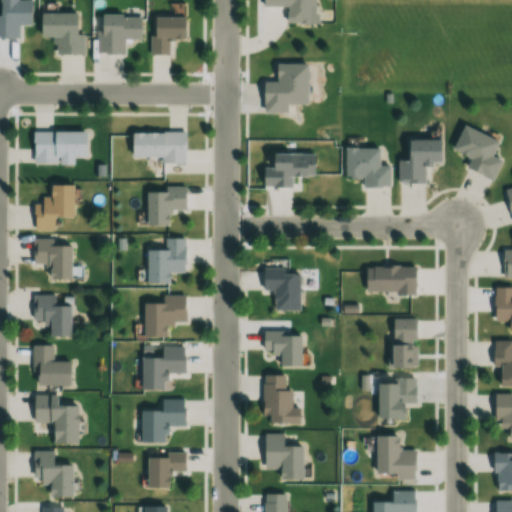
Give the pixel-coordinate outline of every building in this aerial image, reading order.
[(0,0),(0,36),(17,37),(17,24),(30,24),(30,0),(0,0)] [(53,54),(83,53),(83,34),(74,34),(74,12),(38,12),(38,37),(53,37),(53,54)] [(140,15),(97,14),(96,53),(124,53),(124,39),(140,39),(140,15)] [(151,16),(151,54),(169,54),(169,39),(183,39),(183,16),(151,16)] [(306,63),(275,64),(275,82),(262,82),(262,113),(286,112),(286,103),(307,103),(306,63)] [(491,180),(500,161),(490,156),(497,141),(462,125),(450,150),(468,158),(464,167),(491,180)] [(32,132),(32,165),(71,164),(71,156),(85,156),(85,131),(32,132)] [(161,163),(186,162),(185,131),(129,133),(130,158),(161,157),(161,163)] [(424,182),(424,163),(440,163),(440,140),(405,140),(405,160),(397,160),(397,182),(424,182)] [(389,186),(389,165),(378,165),(378,148),(344,148),(344,177),(362,177),(362,186),(389,186)] [(268,154),(268,170),(261,170),(261,187),(292,186),(291,175),(315,175),(314,153),(268,154)] [(33,201),(33,230),(52,230),(52,216),(71,216),(71,185),(47,185),(47,201),(33,201)] [(145,190),(145,225),(170,225),(170,209),(187,209),(187,186),(165,186),(165,190),(145,190)] [(145,249),(145,283),(168,283),(168,272),(184,272),(185,238),(164,237),(164,249),(145,249)] [(32,238),(32,263),(46,263),(46,278),(69,278),(69,245),(52,245),(52,238),(32,238)] [(511,249),(502,249),(502,277),(511,277),(511,249)] [(415,266),(364,265),(364,293),(415,294),(415,266)] [(262,289),(274,289),(274,309),(298,309),(298,269),(262,269),(262,289)] [(507,321),(507,331),(511,331),(511,297),(511,298),(511,287),(493,287),(493,321),(507,321)] [(32,294),(32,321),(47,321),(47,336),(68,336),(68,304),(58,304),(58,294),(32,294)] [(186,294),(162,295),(162,303),(141,303),(142,337),(166,337),(166,323),(187,322),(186,294)] [(416,318),(388,318),(388,367),(416,367),(416,318)] [(262,353),(278,353),(278,366),(300,366),(300,332),(262,332),(262,353)] [(494,341),(494,387),(511,386),(511,363),(511,340),(494,341)] [(52,344),(32,344),(32,384),(69,384),(69,361),(52,361),(52,344)] [(167,373),(187,373),(186,346),(159,347),(159,357),(139,357),(140,389),(167,389),(167,373)] [(375,418),(402,418),(403,402),(416,403),(416,374),(375,374),(375,418)] [(297,422),(298,407),(290,407),(290,389),(284,389),(284,375),(262,375),(262,422),(297,422)] [(76,405),(56,405),(56,394),(32,394),(32,422),(50,421),(50,442),(76,442),(76,405)] [(511,438),(511,405),(511,406),(511,394),(492,394),(492,431),(505,431),(505,439),(511,438)] [(168,425),(185,425),(186,399),(160,399),(160,411),(139,410),(139,443),(167,443),(168,425)] [(300,445),(283,445),(283,433),(262,433),(262,467),(278,467),(278,479),(300,479),(300,445)] [(414,449),(396,449),(396,435),(373,435),(373,478),(414,477),(414,449)] [(33,451),(33,484),(47,484),(47,496),(70,496),(71,465),(54,464),(54,451),(33,451)] [(145,487),(168,487),(168,471),(186,470),(186,453),(145,454),(145,487)] [(511,459),(511,453),(492,453),(492,491),(511,490),(511,459)] [(415,511),(415,490),(389,490),(389,502),(369,501),(369,511),(415,511)] [(286,511),(287,493),(263,493),(262,511),(286,511)]
